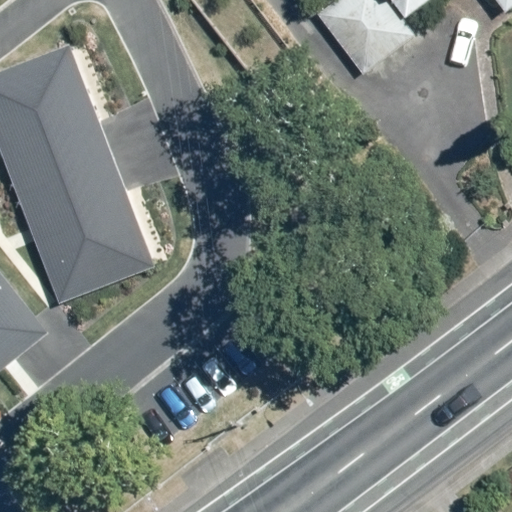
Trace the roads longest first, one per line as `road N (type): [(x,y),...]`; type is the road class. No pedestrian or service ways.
road 1 (residential): [(126,0),(214,169),(223,242),(196,299),(0,457)]
road 2 (secondary): [(291,511),(511,345)]
